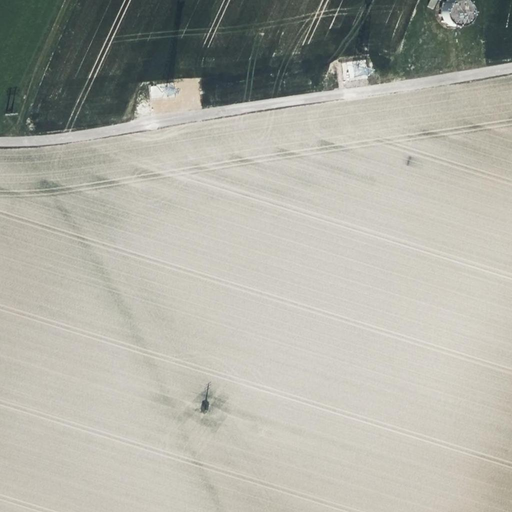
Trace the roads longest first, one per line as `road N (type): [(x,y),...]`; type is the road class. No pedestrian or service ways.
road 1 (track): [(261,106),(0,135)]
road 2 (track): [(14,135),(75,0)]
